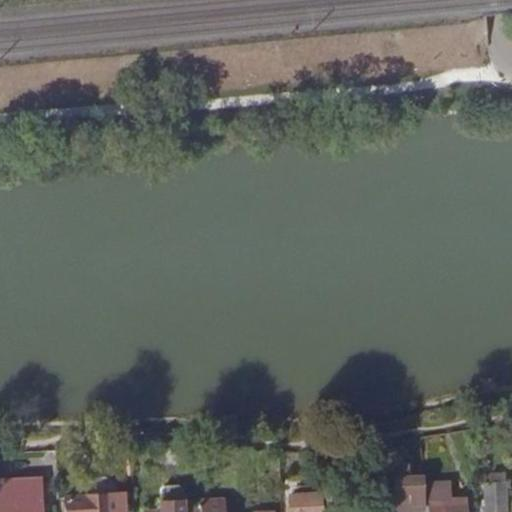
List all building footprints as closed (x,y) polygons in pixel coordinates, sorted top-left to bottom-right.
[(422,507),(420,477),(406,477),(405,466),(394,466),(395,476),(393,477),(394,511),(395,511),(416,511),(416,507),(422,507)] [(511,511),(511,481),(507,482),(507,475),(492,475),(492,482),(487,483),(488,511),(508,511),(511,511)] [(0,511),(42,511),(40,478),(0,480),(0,511)] [(462,511),(462,497),(452,497),(451,479),(430,480),(431,511),(462,511)] [(126,511),(126,493),(87,495),(87,497),(66,498),(66,511),(126,511)] [(332,505),(324,506),(324,511),(348,511),(347,494),(331,495),(332,505)] [(321,511),(321,498),(305,498),(305,495),(289,496),(290,511),(321,511)] [(145,509),(144,511),(222,511),(222,498),(200,499),(200,506),(184,506),(183,499),(162,500),(162,508),(145,509)]
